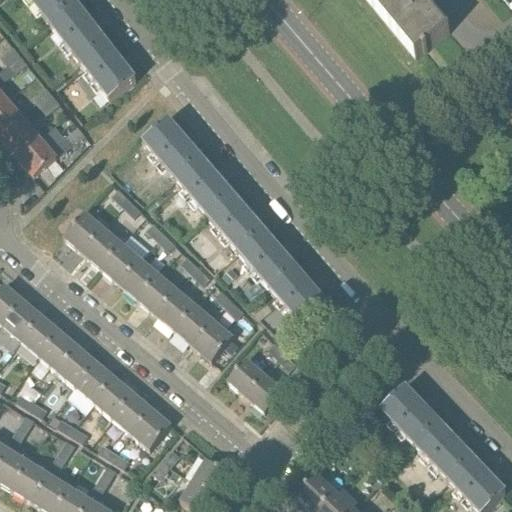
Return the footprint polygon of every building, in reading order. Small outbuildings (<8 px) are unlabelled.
[(26,0),(35,11),(50,30),(63,20),(77,10),(69,0),(26,0)] [(448,36),(418,0),(363,0),(374,12),(415,63),(414,63),(415,64),(450,36),(449,35),(448,36)] [(106,48),(97,35),(77,10),(63,20),(50,30),(65,49),(80,69),(93,58),(106,48)] [(110,107),(123,96),(136,86),(106,48),(93,58),(80,69),(95,88),(110,107)] [(0,62),(7,71),(20,61),(13,52),(0,62)] [(7,71),(14,80),(27,69),(20,61),(7,71)] [(32,103),(40,112),(53,101),(46,92),(32,103)] [(40,112),(46,120),(60,110),(53,101),(40,112)] [(0,143),(1,144),(23,125),(6,106),(0,111),(0,143)] [(18,164),(40,145),(23,125),(1,144),(18,164)] [(168,126),(156,137),(143,149),(159,167),(175,185),(188,174),(200,163),(191,152),(168,126)] [(65,143),(72,151),(85,141),(78,132),(65,143)] [(34,183),(57,164),(40,145),(18,164),(34,183)] [(232,200),(221,188),(200,163),(188,174),(175,185),(191,204),(206,222),(219,211),(232,200)] [(124,213),(130,206),(118,194),(112,201),(124,213)] [(232,200),(219,211),(206,222),(222,240),(238,259),(251,248),(264,237),(232,200)] [(134,223),(141,216),(130,206),(124,213),(134,223)] [(64,244),(83,259),(104,234),(86,218),(64,244)] [(157,246),(164,239),(153,228),(146,235),(157,246)] [(83,259),(101,275),(123,249),(104,234),(83,259)] [(283,284),(296,273),(264,237),(251,248),(238,259),(254,277),(270,295),(283,284)] [(169,257),(176,250),(164,239),(157,246),(169,257)] [(101,275),(120,291),(141,265),(123,249),(101,275)] [(192,280),(199,273),(187,262),(180,269),(192,280)] [(120,291),(138,306),(160,281),(141,265),(120,291)] [(203,291),(210,284),(199,273),(192,280),(203,291)] [(296,273),(283,284),(270,295),(286,314),(302,332),(315,321),(328,310),(296,273)] [(138,306),(157,322),(178,296),(160,281),(138,306)] [(0,297),(0,330),(2,332),(23,307),(5,291),(0,297)] [(226,314),(233,307),(221,295),(214,302),(226,314)] [(157,322),(175,338),(197,312),(178,296),(157,322)] [(2,332),(21,348),(42,322),(23,307),(2,332)] [(237,324),(244,317),(233,307),(226,314),(237,324)] [(175,338),(194,353),(216,327),(197,312),(175,338)] [(21,348),(39,363),(60,338),(42,322),(21,348)] [(216,327),(194,353),(212,369),(234,343),(216,327)] [(39,363),(58,379),(79,353),(60,338),(39,363)] [(278,365),(285,358),(274,347),(267,354),(278,365)] [(58,379),(76,394),(97,369),(79,353),(58,379)] [(290,376),(297,369),(285,358),(278,365),(290,376)] [(228,387),(246,403),(265,382),(246,366),(228,387)] [(76,394),(95,410),(116,385),(97,369),(76,394)] [(265,382),(246,403),(265,419),(284,398),(265,382)] [(95,410),(113,425),(134,400),(116,385),(95,410)] [(439,428),(428,417),(405,393),(393,405),(381,416),(397,434),(414,451),(426,440),(439,428)] [(28,416),(34,408),(20,399),(15,408),(28,416)] [(113,425),(132,441),(153,416),(134,400),(113,425)] [(28,416),(42,424),(47,416),(34,408),(28,416)] [(153,416),(132,441),(150,456),(171,431),(153,416)] [(9,447),(13,450),(30,423),(25,421),(9,447)] [(13,450),(17,452),(34,426),(30,423),(13,450)] [(70,442),(75,433),(61,424),(56,433),(70,442)] [(472,463),(461,451),(439,428),(426,440),(414,451),(431,469),(448,486),(460,475),(472,463)] [(70,442),(83,449),(88,441),(75,433),(70,442)] [(50,472),(54,475),(71,448),(67,446),(50,472)] [(54,475),(58,478),(75,451),(71,448),(54,475)] [(0,470),(9,455),(0,449),(0,470)] [(97,458),(112,467),(117,459),(121,453),(118,450),(112,456),(103,450),(97,458)] [(0,470),(0,489),(12,497),(30,468),(9,455),(0,470)] [(162,467),(170,473),(180,461),(172,455),(162,467)] [(117,459),(112,467),(124,475),(130,467),(117,459)] [(448,486),(465,504),(472,511),(491,511),(494,510),(506,498),(472,463),(460,475),(448,486)] [(193,488),(217,502),(230,481),(206,466),(193,488)] [(152,478),(160,485),(170,473),(162,467),(152,478)] [(12,497),(33,510),(51,481),(30,468),(12,497)] [(91,497),(95,500),(112,473),(108,471),(91,497)] [(95,500),(100,503),(116,476),(112,473),(95,500)] [(33,510),(36,511),(59,511),(71,493),(51,481),(33,510)] [(295,504),(303,511),(322,511),(335,499),(316,481),(295,504)] [(180,509),(185,511),(211,511),(217,502),(193,488),(180,509)] [(59,511),(88,511),(92,506),(71,493),(59,511)] [(322,511),(349,511),(335,499),(322,511)]
